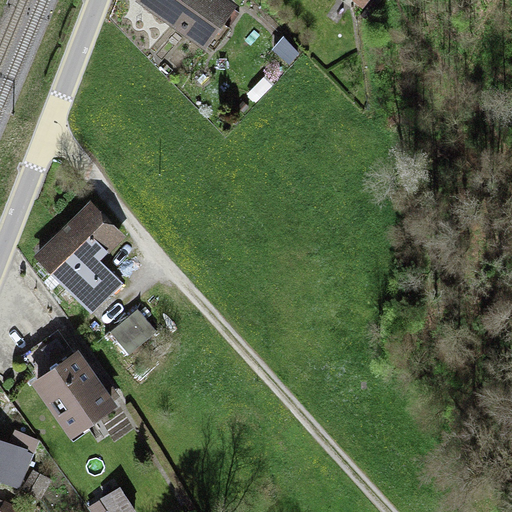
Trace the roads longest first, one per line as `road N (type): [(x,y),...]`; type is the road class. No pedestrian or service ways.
road 1 (track): [(48,139),(394,511)]
road 2 (tertiary): [(0,259),(99,0)]
